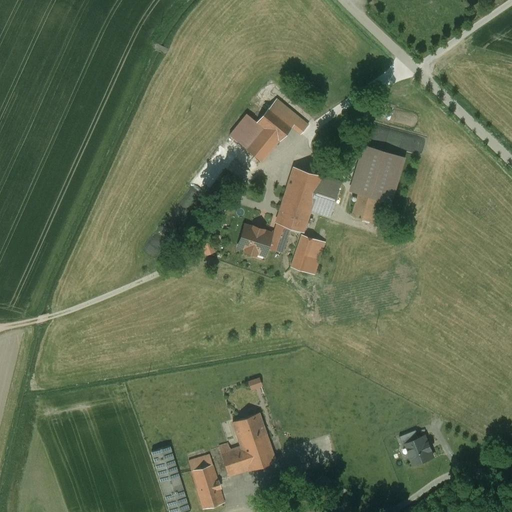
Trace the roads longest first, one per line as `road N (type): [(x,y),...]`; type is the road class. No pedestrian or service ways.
road 1 (track): [(0,327),(65,312),(169,267),(281,153)]
road 2 (unclassified): [(415,71),(511,162)]
